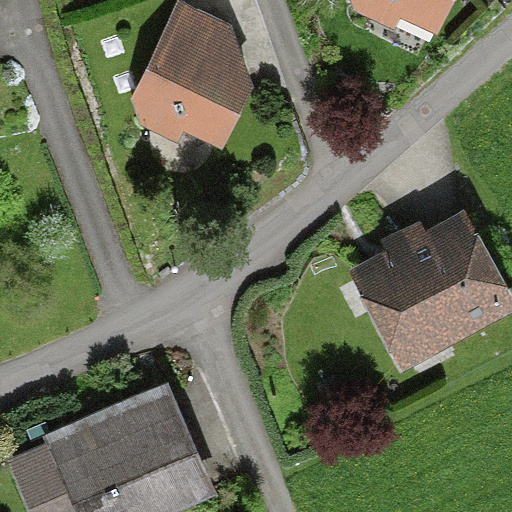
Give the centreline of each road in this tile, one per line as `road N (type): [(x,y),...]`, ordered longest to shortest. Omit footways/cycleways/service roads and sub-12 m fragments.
road 1 (residential): [(511,34),(346,180),(185,295),(0,389)]
road 2 (track): [(185,295),(279,511)]
